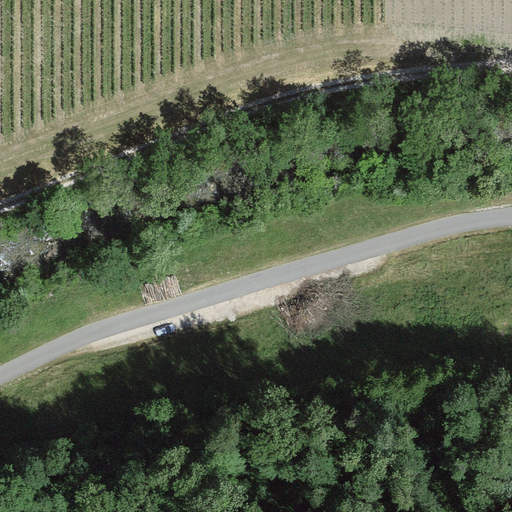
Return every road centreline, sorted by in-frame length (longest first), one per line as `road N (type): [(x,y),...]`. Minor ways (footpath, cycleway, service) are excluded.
road 1 (unclassified): [(511,217),(439,229),(94,333),(0,376)]
road 2 (track): [(0,237),(252,133),(511,95)]
